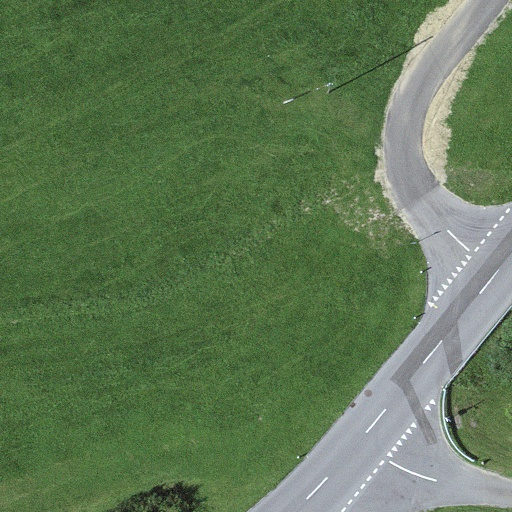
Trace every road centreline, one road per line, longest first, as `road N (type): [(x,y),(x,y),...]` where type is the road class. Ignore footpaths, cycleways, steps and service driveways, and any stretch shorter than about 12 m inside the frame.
road 1 (unclassified): [(487,284),(403,184),(411,91),(480,0)]
road 2 (tertiary): [(295,511),(360,447),(487,284)]
